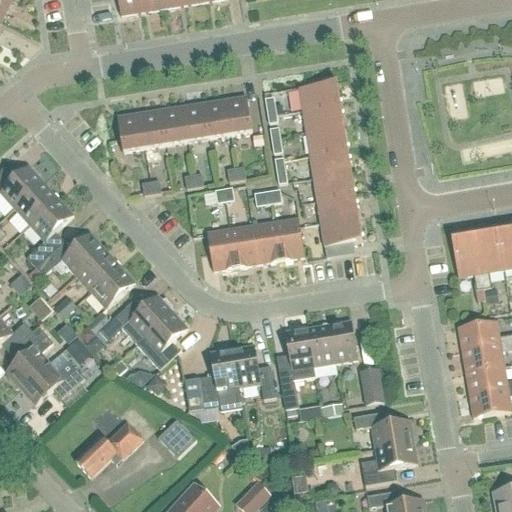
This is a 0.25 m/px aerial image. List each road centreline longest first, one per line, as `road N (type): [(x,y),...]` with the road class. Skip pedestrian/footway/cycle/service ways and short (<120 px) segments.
road 1 (residential): [(417,288),(251,314),(211,309),(13,102)]
road 2 (residential): [(81,72),(379,23)]
road 3 (residential): [(379,23),(410,213)]
road 4 (residential): [(456,467),(445,451),(417,288)]
road 5 (residential): [(511,2),(379,23)]
